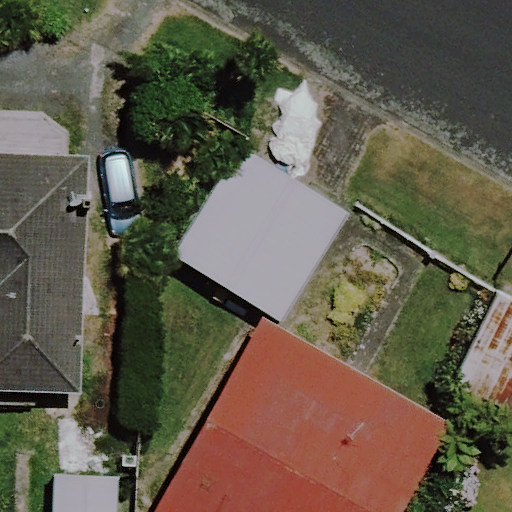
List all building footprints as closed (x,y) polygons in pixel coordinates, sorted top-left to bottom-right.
[(0,394),(76,398),(89,45),(0,42),(0,394)] [(345,216),(235,151),(171,259),(282,324),(345,216)] [(511,423),(511,299),(507,296),(453,389),(511,423)] [(397,511),(447,423),(265,324),(161,511),(397,511)] [(118,511),(121,482),(60,476),(56,511),(118,511)]
